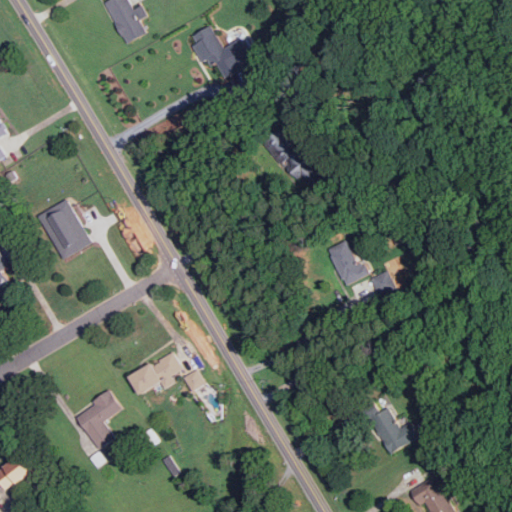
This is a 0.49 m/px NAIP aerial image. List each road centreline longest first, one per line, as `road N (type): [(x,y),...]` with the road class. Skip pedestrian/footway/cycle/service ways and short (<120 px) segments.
road 1 (secondary): [(20,0),(325,511)]
road 2 (residential): [(177,263),(0,372)]
